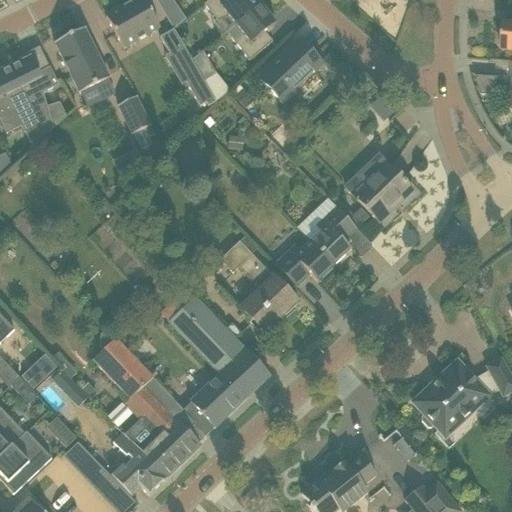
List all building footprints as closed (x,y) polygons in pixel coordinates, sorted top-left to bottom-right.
[(159,29),(141,0),(137,0),(105,19),(123,50),(159,29)] [(235,27),(262,6),(257,0),(211,0),(204,6),(217,22),(228,18),(235,27)] [(272,18),(262,6),(235,27),(243,36),(236,45),(249,62),(272,43),(265,34),(275,26),(270,19),(272,18)] [(187,19),(179,7),(166,16),(174,29),(187,19)] [(511,23),(511,25),(504,24),(501,51),(511,51),(511,23)] [(84,30),(54,45),(80,95),(110,80),(84,30)] [(183,48),(173,30),(159,38),(170,56),(171,55),(183,48)] [(259,81),(281,104),(321,66),(299,43),(259,81)] [(58,86),(50,69),(39,74),(30,57),(9,67),(44,138),(52,130),(43,94),(58,86)] [(44,138),(9,67),(0,71),(0,117),(13,112),(24,134),(25,133),(32,149),(44,138)] [(215,103),(199,75),(187,83),(187,82),(185,83),(199,108),(206,104),(208,107),(215,103)] [(230,90),(223,81),(212,90),(220,99),(230,90)] [(241,109),(258,92),(247,81),(230,97),(241,109)] [(135,98),(118,107),(133,136),(150,127),(135,98)] [(12,167),(6,155),(0,157),(7,172),(12,167)] [(412,192),(389,168),(355,199),(379,224),(391,212),(388,208),(408,189),(411,193),(412,192)] [(320,233),(310,243),(333,267),(350,251),(343,243),(356,230),(335,208),(315,227),(320,233)] [(221,260),(221,261),(233,273),(239,267),(261,291),(241,310),(263,334),(283,315),(281,313),(293,302),(294,304),(296,303),(239,243),(221,260)] [(316,283),(333,267),(310,243),(300,252),(295,247),(275,266),(295,288),(309,275),(316,283)] [(269,377),(194,299),(182,311),(174,302),(179,298),(161,277),(152,284),(170,304),(159,314),(168,324),(219,377),(191,404),(214,430),(243,402),(269,377)] [(0,344),(13,332),(12,331),(11,333),(0,321),(0,344)] [(124,406),(150,433),(133,448),(165,480),(199,447),(181,428),(189,420),(151,380),(150,380),(105,332),(100,336),(100,349),(103,352),(92,363),(129,401),(124,406)] [(511,393),(511,380),(510,378),(501,361),(486,369),(496,386),(503,398),(511,393)] [(490,398),(470,377),(457,363),(412,405),(424,417),(421,419),(421,423),(427,429),(431,429),(433,427),(438,433),(463,410),(469,417),(490,398)] [(33,391),(45,380),(33,367),(22,378),(33,391)] [(63,371),(62,372),(52,382),(76,406),(87,395),(63,371)] [(11,387),(19,396),(27,388),(19,379),(11,387)] [(0,459),(25,435),(24,434),(22,436),(0,413),(0,410),(0,409),(0,459)] [(75,440),(66,430),(56,439),(66,449),(75,440)] [(14,496),(51,461),(50,460),(48,461),(25,437),(27,435),(26,434),(25,435),(0,459),(0,475),(3,479),(0,482),(1,483),(4,480),(16,492),(13,495),(14,496)] [(148,497),(165,480),(133,448),(122,436),(112,445),(126,459),(127,458),(132,463),(124,471),(122,468),(111,478),(128,496),(137,487),(139,490),(139,489),(137,487),(138,486),(148,497)] [(397,452),(405,445),(400,440),(392,446),(397,452)] [(337,511),(338,511),(345,511),(368,494),(363,488),(376,478),(361,459),(348,470),(343,464),(332,474),(334,476),(320,487),(317,484),(301,497),(307,505),(306,506),(310,511),(337,511)] [(422,488),(404,502),(411,511),(458,511),(436,484),(426,493),(422,488)] [(40,511),(28,499),(14,511),(13,510),(11,511),(40,511)]
